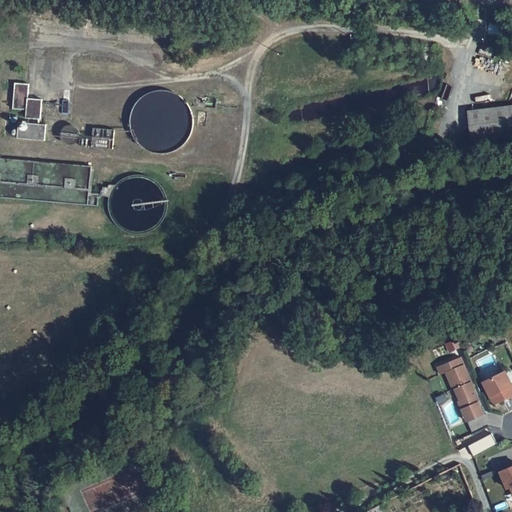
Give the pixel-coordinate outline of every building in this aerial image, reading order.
[(496,55),(501,57),(505,48),(499,46),(496,55)] [(511,60),(511,52),(509,51),(506,51),(504,52),(503,56),(504,60),(508,62),(511,60)] [(26,118),(41,119),(42,99),(28,98),(29,84),(15,83),(13,109),(27,110),(26,118)] [(187,140),(192,128),(191,112),(187,104),(177,95),(168,91),(155,91),(142,97),(135,105),(130,117),(131,128),(135,138),(145,148),(154,152),(165,153),(177,149),(187,140)] [(511,105),(468,111),(472,141),(511,135),(511,105)] [(17,138),(45,140),(46,124),(19,122),(17,138)] [(77,141),(79,137),(79,132),(78,129),(75,127),(71,126),(68,126),(64,129),(62,133),(62,137),(63,140),(65,142),(69,144),(75,143),(77,141)] [(115,130),(93,128),(91,147),(113,149),(115,130)] [(92,166),(0,157),(0,196),(98,206),(99,196),(89,195),(92,166)] [(164,213),(166,203),(163,193),(159,187),(145,177),(136,176),(129,178),(118,185),(117,186),(114,190),(112,194),(112,195),(110,206),(115,220),(123,228),(134,232),(146,231),(158,224),(164,213)] [(117,186),(118,185),(109,185),(109,188),(103,187),(103,195),(112,195),(112,194),(114,190),(117,186)] [(455,341),(446,343),(447,349),(457,348),(455,341)] [(480,401),(462,356),(439,366),(442,374),(447,372),(454,389),(456,388),(461,400),(459,400),(463,408),(470,405),(476,418),(484,414),(479,401),(480,401)] [(511,397),(511,383),(506,371),(484,382),(495,404),(509,397),(509,398),(511,397)] [(470,405),(463,408),(468,421),(476,418),(470,405)] [(511,466),(501,471),(508,488),(511,487),(511,489),(511,466)]
